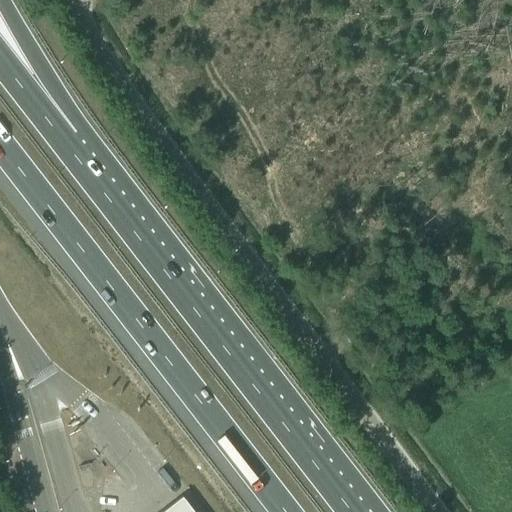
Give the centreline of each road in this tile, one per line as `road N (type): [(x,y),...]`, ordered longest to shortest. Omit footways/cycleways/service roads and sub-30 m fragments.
road 1 (unclassified): [(440,511),(213,216),(71,0)]
road 2 (motorway): [(349,511),(63,143)]
road 3 (motorway): [(0,147),(282,511)]
road 4 (motorway): [(63,143),(0,0)]
